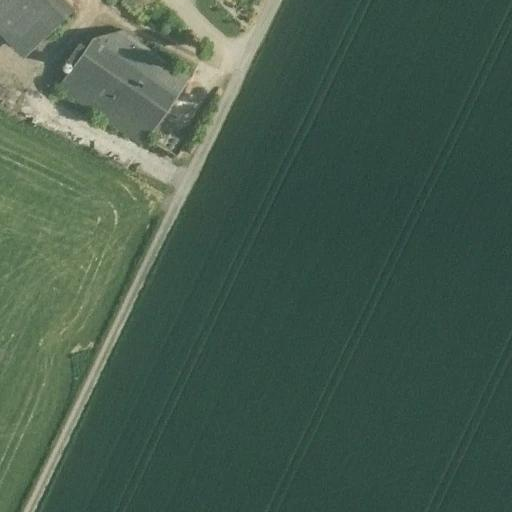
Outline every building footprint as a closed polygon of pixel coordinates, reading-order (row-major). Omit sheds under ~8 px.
[(56,23),(33,0),(0,0),(0,32),(23,56),(28,51),(56,23)] [(73,6),(66,0),(33,0),(56,23),(73,6)] [(160,0),(121,0),(140,20),(160,0)] [(188,76),(122,30),(93,37),(87,46),(76,61),(159,119),(188,76)] [(81,41),(69,57),(75,62),(76,61),(87,46),(81,41)] [(159,119),(76,61),(75,62),(59,86),(141,144),(159,119)] [(193,73),(150,142),(175,159),(219,89),(193,73)] [(129,137),(49,99),(36,126),(122,172),(141,145),(129,137)]
